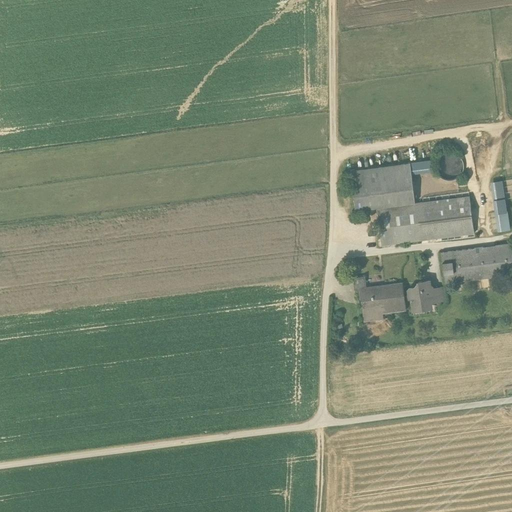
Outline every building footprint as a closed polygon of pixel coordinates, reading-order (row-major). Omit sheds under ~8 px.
[(411,175),(431,173),(429,162),(410,165),(411,175)] [(377,209),(415,204),(411,175),(410,165),(351,173),(356,212),(377,209)] [(510,230),(502,183),(491,184),(499,232),(510,230)] [(469,197),(415,204),(377,209),(382,247),(474,235),(469,197)] [(511,253),(511,245),(441,253),(445,284),(511,275),(511,253)] [(361,288),(366,288),(365,278),(354,279),(355,290),(361,289),(361,288)] [(445,302),(443,288),(433,289),(433,287),(430,285),(430,281),(417,282),(417,284),(414,287),(410,287),(407,291),(408,300),(411,300),(412,312),(433,309),(432,304),(445,302)] [(405,310),(403,284),(366,288),(361,288),(361,289),(364,321),(383,319),(382,312),(405,310)]
